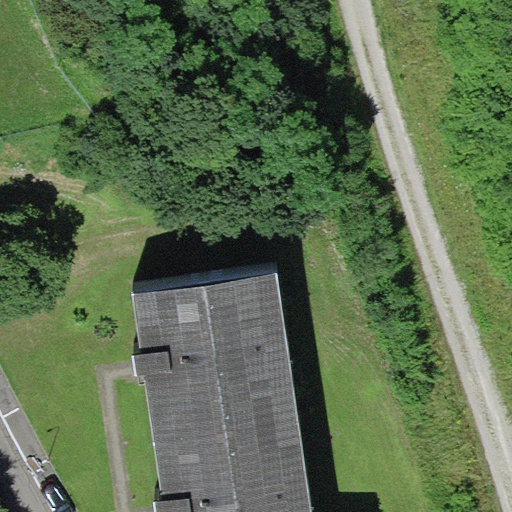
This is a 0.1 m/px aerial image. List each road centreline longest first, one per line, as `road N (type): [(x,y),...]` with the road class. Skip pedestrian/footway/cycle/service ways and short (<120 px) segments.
road 1 (track): [(511,468),(403,172),(354,0)]
road 2 (residential): [(0,401),(65,511)]
